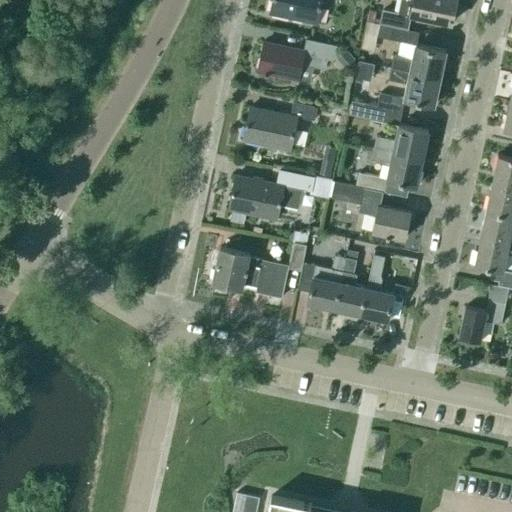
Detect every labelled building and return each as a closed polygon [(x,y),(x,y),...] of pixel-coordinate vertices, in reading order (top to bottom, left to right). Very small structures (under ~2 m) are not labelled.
[(272,0),(270,13),(317,23),(321,0),(272,0)] [(399,0),(399,2),(390,0),(384,0),(380,23),(407,29),(410,14),(451,23),(455,0),(399,0)] [(379,24),(366,21),(360,48),(374,51),(379,24)] [(416,44),(417,45),(419,32),(380,24),(377,37),(415,45),(416,44)] [(257,71),(298,79),(301,65),(322,69),(325,67),(327,60),(331,61),(336,58),(338,46),(326,44),(306,39),(303,50),(264,42),(257,71)] [(416,44),(415,45),(412,60),(393,56),(391,68),(439,78),(445,51),(417,45),(416,44)] [(355,60),(346,50),(336,59),(345,69),(355,60)] [(359,56),(357,70),(371,73),(374,58),(359,56)] [(439,78),(391,68),(388,79),(407,83),(404,99),(433,105),(439,78)] [(380,92),(377,105),(397,109),(400,97),(380,92)] [(397,109),(377,105),(352,100),(349,113),(394,123),(397,109)] [(511,102),(509,101),(503,129),(511,131),(511,102)] [(311,120),(314,106),(293,102),(290,115),(250,106),(243,140),(290,150),(297,117),(311,120)] [(376,136),(373,148),(422,158),(428,131),(398,124),(395,140),(376,136)] [(422,158),(373,148),(371,159),(390,163),(387,179),(416,185),(422,158)] [(511,157),(498,155),(492,182),(511,186),(511,157)] [(334,161),(322,158),(319,174),(331,177),(334,161)] [(235,175),(228,208),(276,219),(279,204),(297,208),(301,189),(305,190),(310,191),(309,194),(328,198),(329,195),(332,181),(332,180),(313,175),(313,177),(308,176),(279,170),(276,184),(235,175)] [(380,190),(383,177),(359,172),(356,185),(380,190)] [(332,191),(361,197),(358,211),(375,215),(372,231),(405,238),(410,212),(379,205),(380,200),(382,192),(334,182),(332,191)] [(511,186),(492,182),(486,210),(511,215),(511,186)] [(511,215),(486,210),(480,237),(511,244),(511,234),(510,234),(511,226),(511,215)] [(290,229),(288,239),(293,240),(292,242),(305,245),(308,233),(290,229)] [(511,244),(480,237),(474,265),(491,269),(489,279),(499,281),(498,285),(511,287),(511,271),(503,270),(506,253),(511,254),(511,244)] [(288,267),(300,270),(301,270),(302,263),(301,263),(305,245),(292,242),(287,264),(288,267)] [(282,297),(288,267),(287,264),(249,256),(249,253),(220,247),(212,283),(241,289),(243,283),(257,286),(255,292),(282,297)] [(342,272),(340,281),(334,309),(360,314),(366,287),(354,284),(356,275),(353,274),(355,260),(357,253),(347,251),(346,250),(345,257),(342,272)] [(366,287),(360,314),(387,320),(393,293),(379,290),(381,280),(380,275),(384,256),(373,254),(366,287)] [(345,257),(334,255),(329,279),(313,276),(315,266),(302,263),(301,270),(300,270),(297,290),(309,293),(307,303),(334,309),(340,281),(342,272),(345,257)] [(500,324),(505,303),(488,300),(486,310),(465,306),(459,335),(480,340),(484,320),(500,324)] [(255,511),(259,497),(245,495),(241,511),(255,511)] [(271,495),(267,511),(336,511),(311,507),(311,504),(271,495)]
